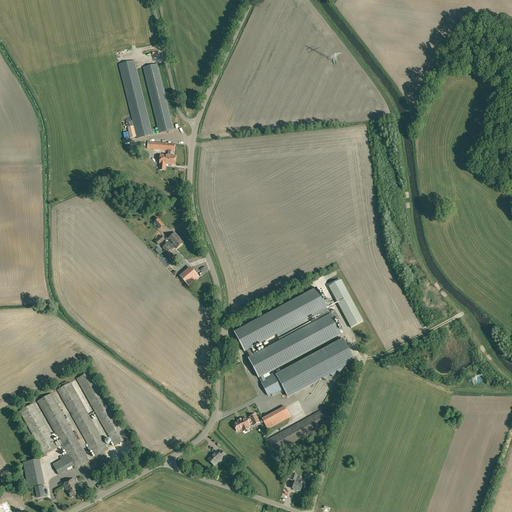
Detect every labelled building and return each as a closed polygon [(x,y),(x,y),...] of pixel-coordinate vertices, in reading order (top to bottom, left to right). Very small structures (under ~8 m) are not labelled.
[(133,121),(137,136),(137,138),(152,134),(134,61),(119,64),(133,121)] [(159,133),(174,129),(158,64),(143,67),(159,133)] [(137,136),(133,121),(126,122),(127,125),(128,125),(128,127),(127,127),(130,138),(137,136)] [(148,142),(147,148),(168,150),(169,143),(148,142)] [(175,144),(169,143),(168,150),(168,155),(167,164),(175,165),(176,156),(170,155),(170,150),(174,151),(175,144)] [(166,164),(167,164),(168,155),(160,154),(159,164),(160,164),(159,170),(165,170),(166,164)] [(164,225),(159,218),(154,222),(160,229),(164,225)] [(165,250),(179,238),(178,238),(179,237),(175,233),(168,239),(170,241),(167,244),(163,247),(165,250)] [(165,239),(162,235),(155,241),(158,245),(165,239)] [(179,238),(165,250),(167,253),(171,249),(174,246),(176,248),(183,243),(179,238)] [(199,278),(190,267),(179,276),(189,287),(199,278)] [(351,328),(363,321),(341,280),(329,286),(351,328)] [(239,329),(234,332),(240,343),(244,350),(245,352),(277,335),(278,337),(314,318),(315,319),(279,339),(280,341),(248,358),(250,361),(253,367),(259,378),(263,376),(341,334),(334,322),(332,318),(325,306),(322,299),(316,288),(239,329)] [(334,310),(330,312),(335,320),(339,318),(334,310)] [(343,338),(276,374),(284,390),(287,396),(355,360),(343,338)] [(77,379),(112,442),(112,441),(115,446),(128,438),(126,434),(91,371),(77,379)] [(276,374),(275,372),(260,380),(268,396),(272,394),(273,396),(284,390),(276,374)] [(108,450),(105,445),(71,383),(68,384),(66,381),(58,386),(60,389),(57,390),(93,453),(93,452),(95,457),(108,450)] [(51,394),(37,402),(58,439),(55,441),(59,447),(62,445),(73,465),(75,468),(89,461),(86,456),(51,394)] [(34,403),(19,411),(44,455),(59,447),(55,441),(34,403)] [(262,419),(267,430),(282,422),(281,421),(290,416),(284,406),(276,411),(275,410),(271,413),(272,413),(262,419)] [(275,453),(279,450),(279,451),(331,423),(323,409),(272,437),(272,438),(268,440),(275,453)] [(237,433),(241,431),(242,433),(249,429),(248,428),(252,425),(253,427),(260,423),(256,415),(247,419),(246,418),(234,424),(234,425),(233,426),(237,433)] [(208,459),(213,465),(219,460),(221,462),(227,457),(223,452),(220,455),(216,451),(208,459)] [(61,460),(53,465),(56,470),(59,474),(67,470),(67,469),(73,465),(67,454),(60,458),(61,460)] [(298,484),(301,476),(292,473),(290,479),(296,481),(295,483),(298,484)] [(71,498),(81,492),(73,479),(63,485),(71,498)] [(295,490),(300,492),(302,485),(294,483),(292,489),(293,489),(293,490),(295,490)] [(42,485),(34,487),(36,495),(44,494),(42,485)]
